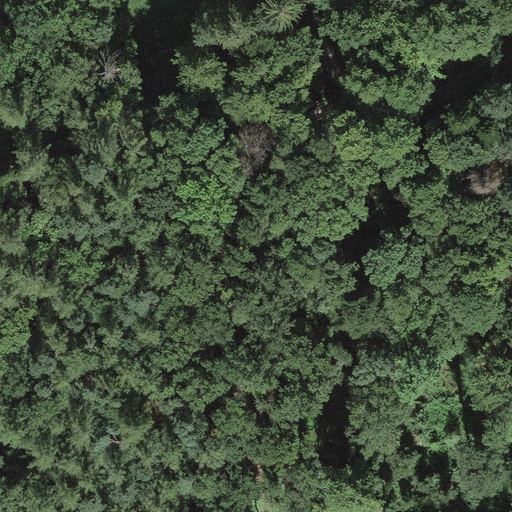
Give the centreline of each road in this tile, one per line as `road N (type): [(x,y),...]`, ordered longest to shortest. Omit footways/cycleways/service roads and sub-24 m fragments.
road 1 (track): [(0,389),(27,290),(67,242),(160,182),(188,178),(332,231),(373,235),(367,272),(376,304),(393,329),(423,345),(460,343),(511,263)]
road 2 (track): [(373,235),(403,155),(402,102),(506,0)]
road 3 (track): [(511,51),(381,108),(358,102),(334,78),(303,0)]
